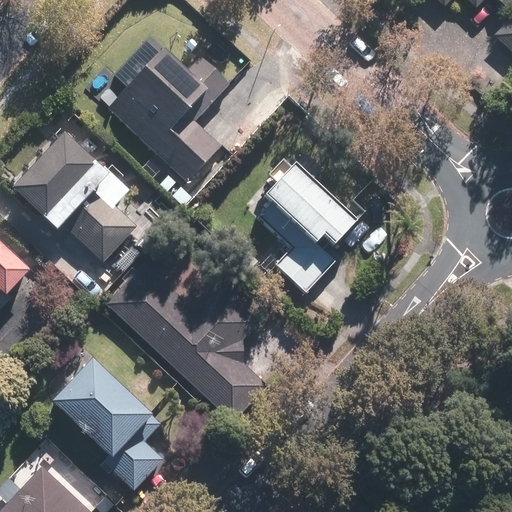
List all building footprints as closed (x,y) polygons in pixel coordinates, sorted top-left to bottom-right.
[(511,0),(429,0),(441,11),(450,0),(461,0),(473,11),(483,0),(489,0),(510,19),(492,38),(511,57),(511,0)] [(219,149),(192,124),(227,88),(199,61),(182,78),(158,55),(131,83),(103,112),(182,188),(219,149)] [(54,141),(2,196),(48,238),(57,228),(99,267),(132,230),(111,210),(126,194),(100,169),(93,178),(54,141)] [(345,229),(284,173),(255,203),(296,241),(271,268),(301,296),(330,266),(320,256),(345,229)] [(0,300),(21,278),(0,258),(0,300)] [(140,266),(102,307),(228,425),(264,388),(240,366),(238,356),(239,343),(255,325),(221,293),(196,319),(140,266)] [(84,365),(43,408),(99,461),(97,463),(130,493),(159,462),(140,444),(153,430),(84,365)] [(72,511),(32,474),(0,507),(0,511),(72,511)]
